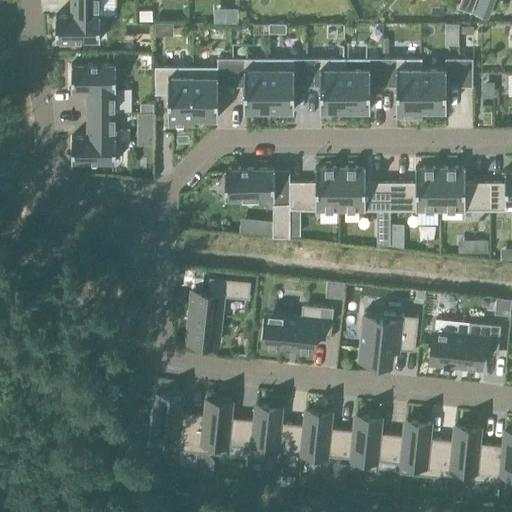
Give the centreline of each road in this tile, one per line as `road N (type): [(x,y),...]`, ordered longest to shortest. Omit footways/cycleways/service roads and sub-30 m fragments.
road 1 (residential): [(511,396),(162,359),(166,193)]
road 2 (residential): [(166,193),(223,139),(511,138)]
road 3 (residential): [(50,179),(30,0)]
